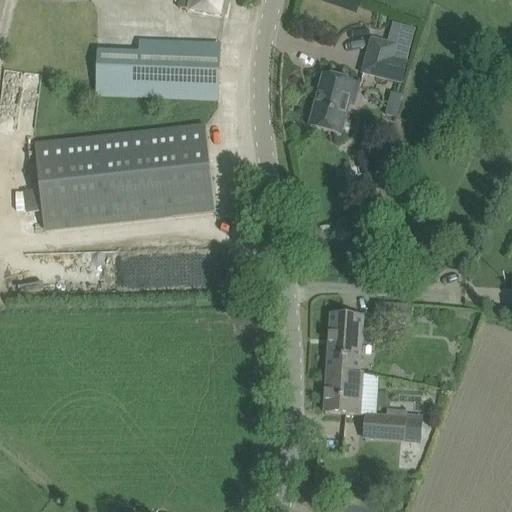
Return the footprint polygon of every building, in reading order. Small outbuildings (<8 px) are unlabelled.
[(225,19),(228,0),(182,0),(181,10),(225,19)] [(395,47),(375,41),(365,75),(400,85),(406,66),(391,62),(395,47)] [(218,102),(221,46),(139,43),(139,55),(98,53),(97,97),(218,102)] [(310,128),(341,137),(355,84),(324,76),(310,128)] [(397,118),(402,96),(388,92),(383,115),(397,118)] [(35,147),(45,232),(216,213),(207,128),(35,147)] [(358,196),(337,198),(338,212),(359,210),(358,196)] [(375,323),(412,326),(413,307),(376,304),(375,323)] [(332,317),(328,373),(360,375),(364,319),(332,317)] [(328,373),(326,414),(360,417),(363,375),(360,375),(328,373)] [(365,440),(404,443),(406,421),(366,418),(365,440)] [(340,493),(333,510),(337,511),(377,511),(378,510),(340,493)]
